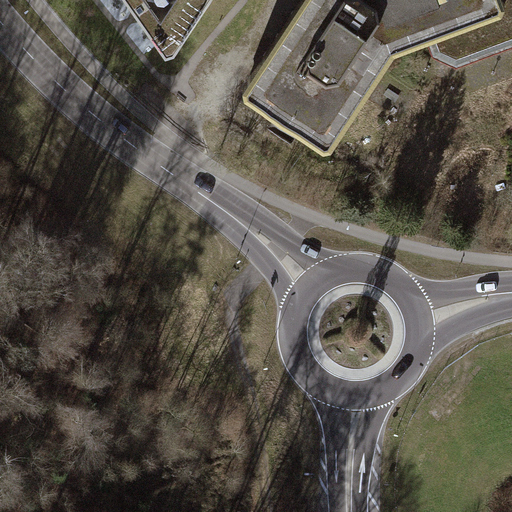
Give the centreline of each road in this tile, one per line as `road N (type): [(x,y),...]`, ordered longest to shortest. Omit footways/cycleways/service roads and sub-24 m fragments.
road 1 (secondary): [(227,213),(50,80),(0,24)]
road 2 (track): [(273,511),(230,309),(286,241)]
road 3 (motorway): [(361,511),(364,456),(383,389)]
road 4 (motorway): [(328,389),(337,446),(334,511)]
road 5 (secondary): [(331,274),(227,213)]
